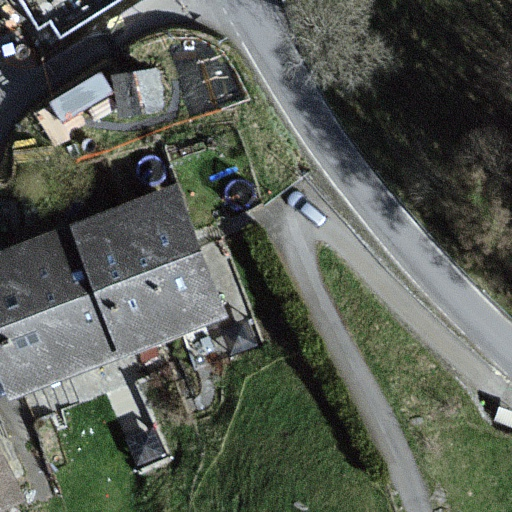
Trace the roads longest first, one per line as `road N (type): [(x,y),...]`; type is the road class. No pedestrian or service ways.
road 1 (unclassified): [(511,392),(476,372),(348,244),(318,226),(299,230),(301,268),(400,458),(419,511)]
road 2 (tertiary): [(511,355),(397,233),(328,142),(242,0)]
road 3 (residential): [(0,120),(71,50),(156,0)]
